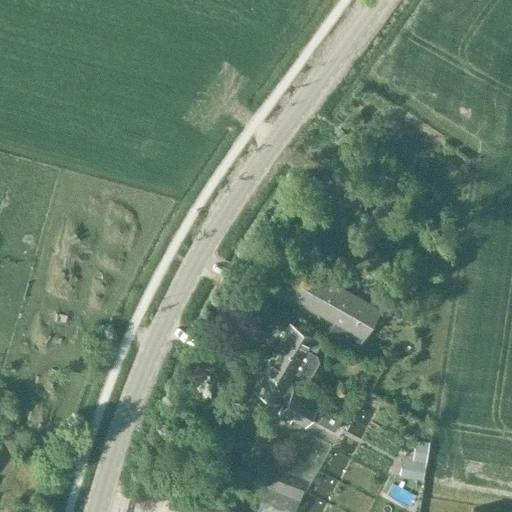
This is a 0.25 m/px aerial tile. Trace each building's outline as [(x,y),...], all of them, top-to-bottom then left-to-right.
[(357,203),(364,191),(352,184),(345,196),(357,203)] [(358,347),(381,308),(308,268),(291,299),(333,322),(328,332),(358,347)] [(289,323),(264,367),(288,381),(293,372),(303,378),(311,376),(318,362),(316,355),(306,349),(307,347),(316,351),(321,341),(313,337),(289,323)] [(254,386),(252,389),(278,402),(283,405),(277,416),(289,423),(291,419),(304,427),(311,415),(335,429),(343,416),(318,402),(294,387),(293,389),(286,384),(288,381),(264,367),(263,367),(254,386)] [(352,402),(338,393),(330,406),(345,414),(352,402)] [(397,445),(402,434),(377,421),(372,432),(397,445)] [(429,472),(431,453),(408,451),(407,471),(429,472)] [(189,511),(236,511),(195,497),(189,511)]
